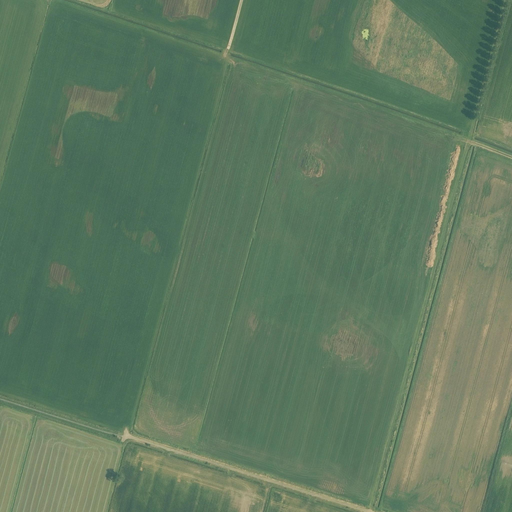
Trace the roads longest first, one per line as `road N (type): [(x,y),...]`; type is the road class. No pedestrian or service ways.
road 1 (track): [(369,511),(506,0)]
road 2 (unclassified): [(369,511),(127,435)]
